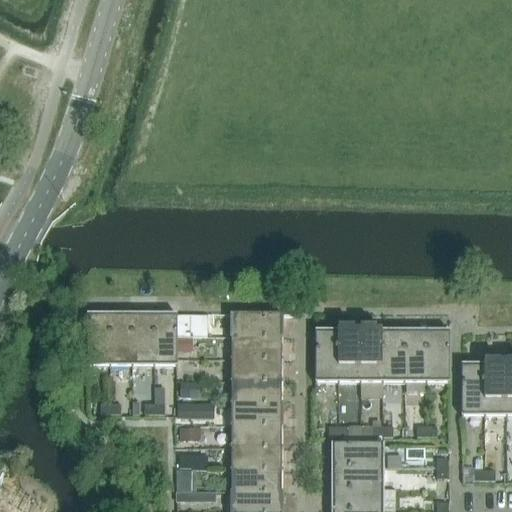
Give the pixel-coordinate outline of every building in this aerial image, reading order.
[(89,318),(88,318),(87,371),(89,371),(89,370),(110,370),(110,371),(110,318),(110,320),(89,320),(89,318)] [(111,318),(110,318),(110,371),(111,371),(111,370),(132,370),(132,371),(132,318),(132,320),(111,320),(111,318)] [(133,318),(132,318),(132,371),(133,371),(133,370),(154,370),(154,371),(155,371),(155,318),(154,318),(154,320),(133,320),(133,318)] [(177,371),(177,343),(177,341),(177,320),(177,318),(176,318),(176,320),(155,320),(155,318),(155,371),(155,370),(176,370),(176,371),(177,371)] [(230,341),(230,342),(284,342),(284,341),(282,341),(282,320),(284,320),(284,319),(230,319),(230,320),(232,320),(232,341),(230,341)] [(177,320),(177,341),(190,341),(190,320),(177,320)] [(315,334),(316,377),(316,388),(317,388),(317,386),(337,386),(337,388),(338,388),(338,334),(337,334),(337,336),(317,336),(317,334),(315,334)] [(339,334),(338,334),(338,388),(339,388),(338,386),(360,386),(360,388),(360,334),(360,336),(339,336),(339,334)] [(361,334),(360,334),(360,388),(361,388),(361,386),(382,386),(382,388),(383,388),(382,334),(382,336),(361,336),(361,334)] [(383,334),(382,334),(383,388),(383,386),(404,386),(404,388),(405,388),(404,334),(404,336),(383,336),(383,334)] [(405,334),(404,334),(405,388),(405,386),(426,386),(426,388),(427,388),(426,334),(426,336),(405,336),(405,334)] [(449,387),(449,369),(449,334),(448,334),(448,336),(427,336),(427,334),(426,334),(427,388),(427,386),(448,386),(448,387),(449,387)] [(191,354),(191,341),(179,341),(179,354),(191,354)] [(284,342),(230,342),(232,342),(232,363),(230,363),(230,364),(284,364),(284,363),(282,363),(282,342),(284,342)] [(284,364),(230,364),(232,364),(232,385),(230,385),(230,386),(284,386),(284,385),(282,385),(282,364),(284,364)] [(485,421),(485,368),(484,368),(484,370),(464,370),(464,368),(462,368),(462,377),(462,421),(464,421),(464,420),(484,420),(484,421),(485,421)] [(507,421),(507,368),(507,370),(486,370),(486,368),(485,368),(485,421),(486,421),(486,420),(507,420),(507,421)] [(284,386),(230,386),(232,386),(232,407),(230,407),(230,408),(284,408),(284,407),(282,407),(282,386),(284,386)] [(181,400),(189,400),(189,388),(181,388),(181,400)] [(110,408),(100,408),(100,418),(110,418),(110,408)] [(110,418),(121,418),(121,408),(110,408),(110,418)] [(154,408),(144,408),(144,418),(155,418),(154,408)] [(155,418),(165,418),(165,408),(154,408),(155,418)] [(284,408),(230,408),(232,408),(232,429),(230,429),(230,430),(284,430),(284,429),(282,429),(282,408),(284,408)] [(180,409),(180,420),(212,421),(212,409),(180,409)] [(284,430),(230,430),(232,430),(232,451),(231,451),(231,452),(284,452),(284,451),(282,451),(282,430),(284,430)] [(338,430),(328,430),(328,441),(339,441),(338,430)] [(339,441),(349,441),(349,430),(338,430),(339,441)] [(373,441),(383,441),(383,430),(373,430),(373,441)] [(393,430),(383,430),(383,441),(393,441),(393,430)] [(417,441),(427,441),(427,430),(417,430),(417,441)] [(437,430),(427,430),(427,441),(437,441),(437,430)] [(200,432),(181,432),(181,444),(200,444),(200,432)] [(385,448),(383,448),(332,448),(331,448),(331,449),(333,449),(333,470),(331,470),(331,471),(385,471),(385,470),(383,470),(383,449),(385,449),(385,448)] [(284,452),(231,452),(231,453),(232,453),(232,474),(231,474),(284,474),(282,474),(282,452),(284,452)] [(193,459),(179,459),(179,471),(193,471),(193,459)] [(447,462),(437,462),(437,472),(447,472),(447,462)] [(331,492),(331,493),(385,493),(385,492),(383,492),(383,471),(385,471),(331,471),(333,471),(333,492),(331,492)] [(447,472),(437,472),(437,482),(447,483),(447,472)] [(190,474),(176,474),(176,495),(190,495),(190,474)] [(284,474),(231,474),(231,475),(232,475),(232,496),(231,496),(284,496),(282,496),(282,475),(284,475),(284,474)] [(485,474),(475,474),(475,485),(485,485),(485,474)] [(495,474),(485,474),(485,485),(495,485),(495,474)] [(382,511),(383,494),(385,494),(385,493),(331,493),(331,494),(333,494),(333,511),(382,511)] [(193,496),(176,496),(176,505),(193,505),(193,496)] [(282,511),(282,497),(284,497),(284,496),(231,496),(231,497),(232,497),(232,511),(282,511)]
